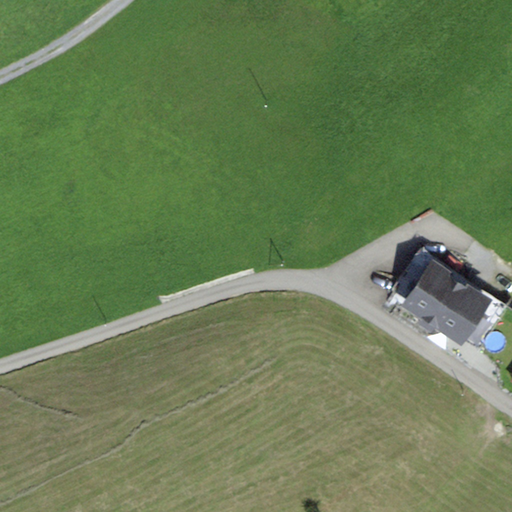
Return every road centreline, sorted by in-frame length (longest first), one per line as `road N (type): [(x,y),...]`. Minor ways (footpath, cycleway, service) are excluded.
road 1 (unclassified): [(0,369),(256,282),(336,293),(511,414)]
road 2 (track): [(0,82),(120,0)]
